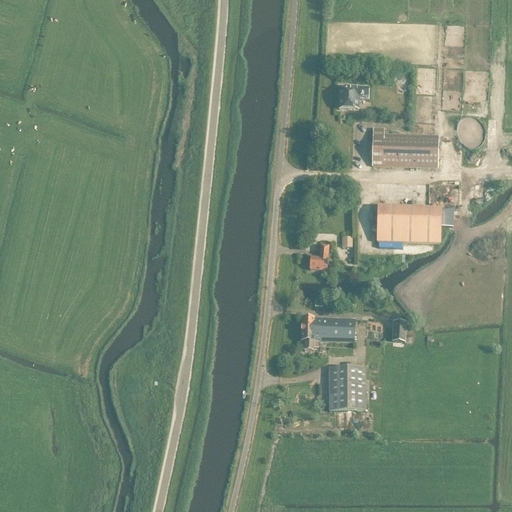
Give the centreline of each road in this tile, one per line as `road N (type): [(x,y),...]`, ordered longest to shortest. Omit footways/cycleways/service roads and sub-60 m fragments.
road 1 (tertiary): [(158,511),(188,369),(224,0)]
road 2 (unclassified): [(232,511),(259,389),(295,0)]
road 3 (track): [(511,171),(416,180),(282,174)]
road 4 (track): [(258,511),(283,429),(337,428)]
